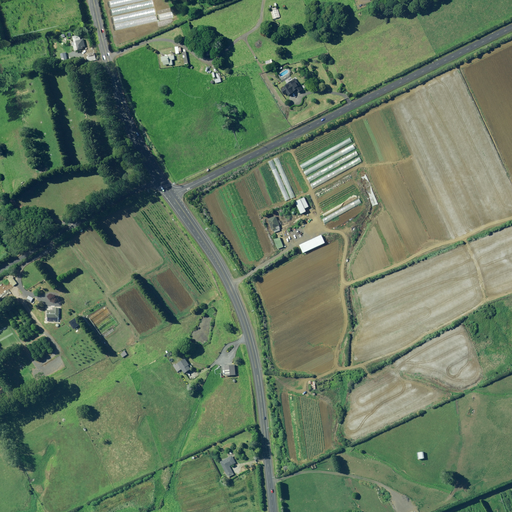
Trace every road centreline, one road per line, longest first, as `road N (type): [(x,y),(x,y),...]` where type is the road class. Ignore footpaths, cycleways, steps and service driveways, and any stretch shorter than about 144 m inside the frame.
road 1 (unclassified): [(511,28),(173,196)]
road 2 (secondary): [(173,196),(242,316),(273,511)]
road 3 (secondary): [(93,0),(123,108),(160,177)]
road 4 (residential): [(160,177),(0,269)]
